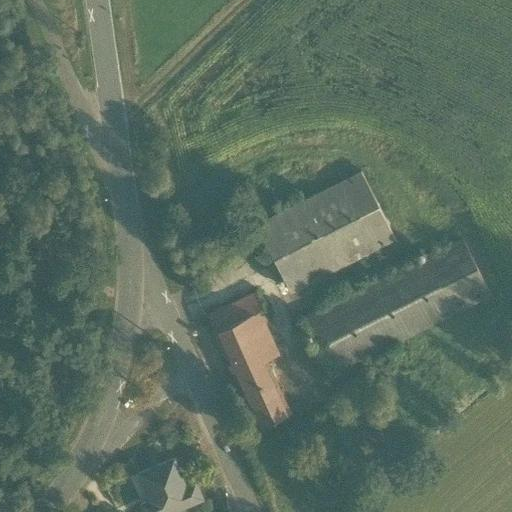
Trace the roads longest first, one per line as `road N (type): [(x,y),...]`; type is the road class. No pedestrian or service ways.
road 1 (track): [(0,186),(97,291),(129,298)]
road 2 (unclassified): [(129,298),(110,407),(82,458)]
road 3 (unclassified): [(34,0),(81,108),(115,138)]
road 4 (unclassified): [(115,138),(129,298)]
road 5 (unclassified): [(249,511),(188,368)]
road 6 (residential): [(188,368),(114,441),(82,458)]
road 7 (unclassified): [(96,0),(115,138)]
